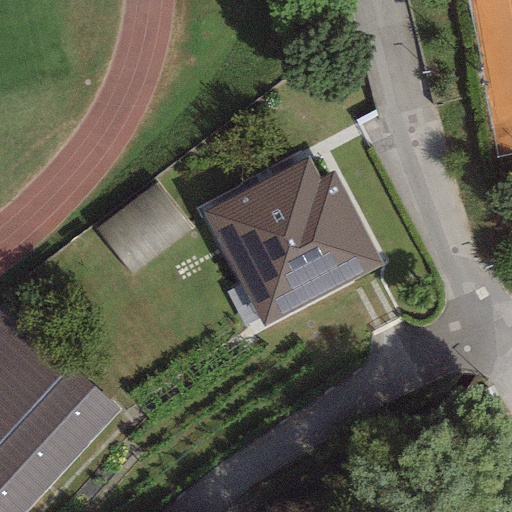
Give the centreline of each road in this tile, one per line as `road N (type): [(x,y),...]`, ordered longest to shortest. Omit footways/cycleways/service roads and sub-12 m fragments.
road 1 (unclassified): [(206,511),(369,378),(488,323)]
road 2 (unclassified): [(401,93),(488,323)]
